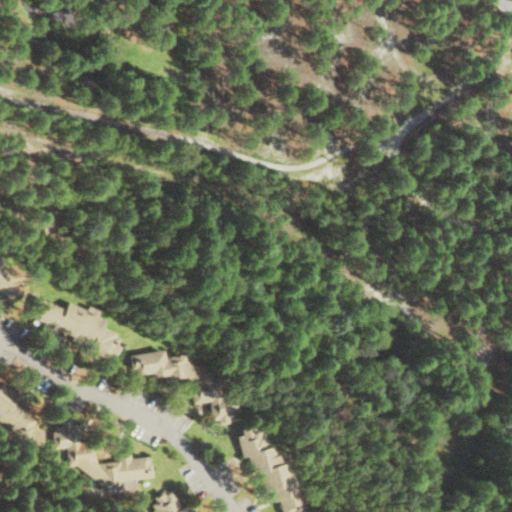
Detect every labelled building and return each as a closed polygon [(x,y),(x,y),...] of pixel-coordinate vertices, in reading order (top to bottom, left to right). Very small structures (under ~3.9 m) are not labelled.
[(0,255),(0,292),(13,301),(24,284),(1,269),(7,260),(0,255)] [(119,333),(103,327),(106,320),(96,316),(98,309),(87,304),(85,308),(66,301),(64,307),(35,295),(27,315),(43,321),(41,327),(55,333),(56,329),(90,342),(88,349),(114,359),(120,344),(115,343),(119,333)] [(129,354),(133,375),(152,372),(152,377),(164,375),(165,384),(177,382),(189,391),(191,403),(208,401),(211,419),(214,419),(221,424),(228,422),(226,413),(236,412),(233,398),(224,391),(226,391),(184,360),(183,352),(163,356),(162,348),(129,354)] [(36,417),(16,404),(20,397),(0,383),(0,419),(24,435),(36,417)] [(125,485),(125,490),(138,488),(137,478),(150,476),(148,454),(129,457),(128,452),(115,454),(115,459),(95,462),(93,443),(79,445),(77,425),(70,426),(68,418),(59,419),(60,424),(51,425),(54,448),(65,446),(68,472),(97,468),(99,489),(125,485)] [(300,511),(301,511),(286,451),(274,454),(272,444),(266,446),(260,425),(235,431),(241,457),(246,455),(251,474),(259,472),(264,491),(270,490),(272,501),(278,499),(281,511),(300,511)] [(190,511),(185,503),(181,506),(168,487),(153,497),(157,503),(151,506),(154,511),(190,511)]
